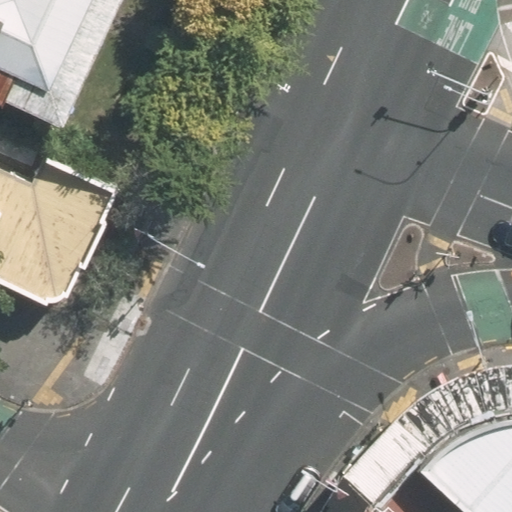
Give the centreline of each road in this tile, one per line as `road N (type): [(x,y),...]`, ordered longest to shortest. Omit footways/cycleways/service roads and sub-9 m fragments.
road 1 (secondary): [(511,285),(446,297),(374,328),(309,361),(195,442)]
road 2 (secondary): [(342,130),(195,442)]
road 3 (secondary): [(511,202),(342,130)]
road 4 (secondary): [(405,0),(342,130)]
